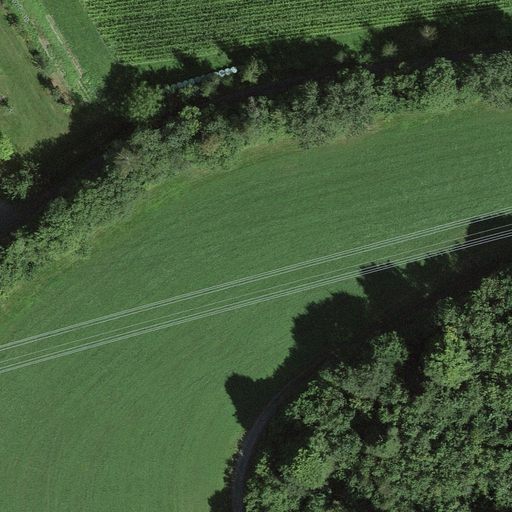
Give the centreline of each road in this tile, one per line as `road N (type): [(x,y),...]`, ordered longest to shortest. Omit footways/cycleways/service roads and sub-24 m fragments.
road 1 (residential): [(511,48),(281,82),(170,115),(0,231)]
road 2 (track): [(236,511),(236,465),(265,404),(362,334),(511,258)]
